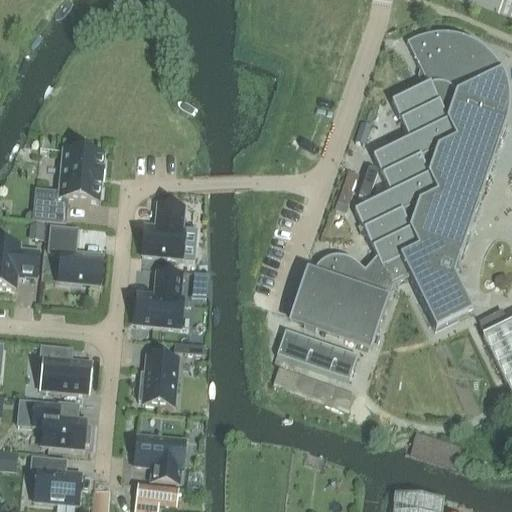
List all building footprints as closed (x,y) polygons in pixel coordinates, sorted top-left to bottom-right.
[(345,64),(355,30),(345,27),(335,62),(345,64)] [(313,35),(305,61),(315,64),(323,38),(313,35)] [(306,274),(289,322),(372,350),(392,290),(409,282),(434,335),(471,317),(453,279),(506,127),(507,121),(508,115),(508,109),(508,102),(507,96),(506,90),(504,85),(502,79),(499,73),(496,68),(492,63),(488,59),(484,55),(479,51),(474,47),(469,44),(463,42),(457,40),(451,39),(445,38),(439,37),(432,38),(426,38),(420,40),(415,41),(411,43),(406,45),(427,89),(391,106),(409,143),(372,161),(390,197),(353,215),(376,262),(365,275),(355,266),(353,264),(351,263),(349,262),(347,261),(344,260),(342,260),(339,260),(337,259),(335,259),(332,260),(330,260),(326,262),(324,263),(322,264),(320,265),(319,267),(317,269),(316,270),(314,272),(313,274),(313,276),(306,274)] [(371,130),(361,127),(355,145),(365,148),(371,130)] [(101,174),(102,158),(63,154),(59,196),(36,194),(33,224),(65,227),(67,203),(98,206),(99,190),(102,190),(103,174),(101,174)] [(182,233),(184,211),(157,208),(155,230),(144,229),(141,260),(181,263),(184,233),(182,233)] [(49,231),(47,256),(59,257),(57,286),(98,289),(101,260),(73,257),(76,233),(49,231)] [(19,249),(0,247),(0,291),(15,293),(16,280),(36,282),(38,255),(19,254),(19,249)] [(181,280),(156,277),(153,299),(138,298),(135,329),(179,334),(182,302),(179,301),(181,280)] [(501,314),(478,326),(484,339),(507,327),(501,314)] [(482,340),(511,398),(511,325),(507,327),(484,339),(482,340)] [(357,359),(284,335),(276,360),(349,384),(357,359)] [(173,356),(205,359),(206,350),(174,347),(173,356)] [(91,367),(63,364),(64,352),(40,350),(39,363),(43,363),(40,394),(88,398),(91,367)] [(142,405),(142,408),(173,411),(178,363),(146,360),(143,391),(139,390),(138,405),(142,405)] [(277,369),(271,385),(342,411),(349,395),(277,369)] [(59,409),(33,407),(31,431),(42,432),(40,450),(82,454),(83,448),(88,448),(90,430),(85,430),(85,424),(77,423),(58,421),(59,409)] [(463,450),(417,436),(409,459),(455,474),(463,450)] [(180,474),(182,474),(184,444),(137,440),(134,470),(152,472),(150,486),(178,488),(180,474)] [(65,465),(32,462),(31,475),(37,475),(34,506),(77,510),(80,478),(64,477),(65,465)] [(178,493),(137,488),(134,511),(157,511),(158,508),(176,510),(178,493)] [(395,499),(392,511),(441,511),(443,505),(395,499)]
